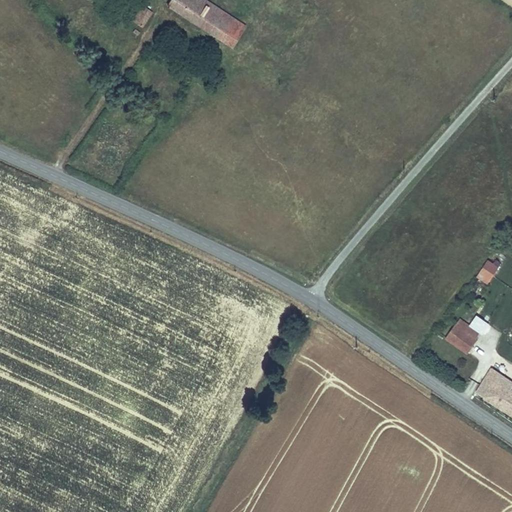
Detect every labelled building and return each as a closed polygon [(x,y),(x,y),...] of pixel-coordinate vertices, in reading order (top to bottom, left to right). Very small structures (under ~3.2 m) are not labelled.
[(170,0),(166,6),(211,35),(219,23),(209,16),(216,6),(206,0),(170,0)] [(139,3),(128,19),(142,28),(153,13),(139,3)] [(236,19),(216,6),(209,16),(219,23),(211,35),(221,42),(236,19)] [(236,19),(221,42),(231,49),(246,26),(236,19)] [(136,38),(140,33),(135,29),(131,35),(136,38)] [(488,285),(499,267),(493,264),(488,260),(477,278),(488,285)] [(490,325),(477,315),(470,325),(469,326),(480,334),(482,335),(490,325)] [(445,340),(467,355),(478,339),(477,338),(480,334),(469,326),(470,325),(460,318),(445,340)] [(511,381),(491,368),(475,393),(484,398),(483,399),(511,417),(511,390),(511,389),(511,381)]
